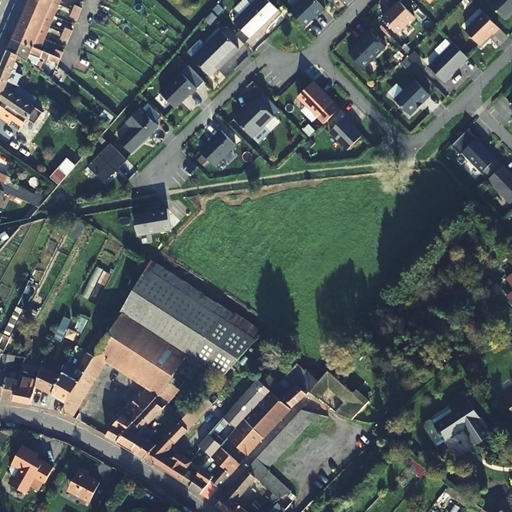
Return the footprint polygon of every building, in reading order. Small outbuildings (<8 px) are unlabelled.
[(29,0),(27,6),(48,14),(51,9),(60,13),(61,11),(78,18),(80,14),(47,0),(29,0)] [(47,0),(80,14),(82,9),(65,2),(65,1),(63,0),(47,0)] [(256,0),(233,23),(249,39),(263,25),(262,24),(265,21),(266,22),(278,11),(266,0),(256,0)] [(292,14),(306,28),(313,22),(312,20),(324,9),(315,0),(302,0),(290,12),(292,14)] [(511,0),(492,0),(489,4),(505,20),(511,13),(511,0)] [(399,2),(382,18),(397,34),(414,17),(399,2)] [(23,17),(70,36),(72,32),(55,25),(56,24),(46,19),(48,14),(27,6),(23,17)] [(493,34),(499,28),(484,13),(466,31),(480,45),(492,33),(493,34)] [(18,28),(39,37),(41,32),(51,36),(51,34),(68,41),(70,36),(23,17),(18,28)] [(13,39),(60,59),(62,54),(45,47),(46,46),(37,42),(39,37),(18,28),(13,39)] [(192,59),(209,77),(231,55),(232,56),(239,49),(220,31),(192,59)] [(385,47),(369,31),(358,42),(359,43),(348,53),(363,69),(385,47)] [(13,39),(8,51),(20,56),(29,62),(32,54),(41,58),(42,57),(59,63),(60,59),(13,39)] [(444,82),(468,59),(453,43),(429,67),(444,82)] [(29,62),(20,56),(8,51),(7,50),(0,67),(0,78),(8,82),(13,83),(16,76),(24,79),(30,64),(29,62)] [(120,69),(126,61),(121,57),(118,61),(110,55),(107,59),(120,69)] [(191,95),(197,89),(181,73),(160,94),(175,109),(190,94),(191,95)] [(8,82),(0,78),(0,99),(3,102),(6,104),(29,119),(36,124),(43,114),(6,88),(8,82)] [(422,104),(430,95),(415,80),(394,100),(409,115),(416,107),(420,102),(422,104)] [(317,118),(332,104),(320,92),(321,91),(312,82),(297,97),(317,118)] [(242,109),(233,118),(252,138),(274,117),(256,99),(249,106),(250,107),(245,112),(242,109)] [(0,115),(11,123),(13,121),(23,128),(29,119),(6,104),(2,109),(0,107),(0,106),(0,115)] [(118,141),(131,154),(158,128),(145,115),(144,116),(139,110),(126,123),(131,129),(118,141)] [(352,123),(345,117),(329,132),(347,151),(362,136),(351,124),(352,123)] [(19,134),(23,128),(13,121),(11,123),(9,127),(19,134)] [(236,146),(221,131),(199,152),(214,167),(236,146)] [(482,172),(496,158),(476,138),(461,152),(482,172)] [(127,161),(110,144),(87,167),(104,184),(127,161)] [(66,157),(71,161),(76,165),(79,162),(83,157),(72,149),(66,157)] [(71,161),(54,180),(55,182),(60,184),(76,165),(71,161)] [(76,165),(60,184),(59,185),(42,205),(50,212),(87,169),(79,162),(76,165)] [(509,203),(511,200),(511,174),(502,165),(487,180),(509,203)] [(60,184),(55,182),(51,180),(36,198),(0,181),(0,189),(5,192),(40,207),(42,205),(59,185),(60,184)] [(166,210),(132,216),(136,237),(170,230),(166,210)] [(499,250),(506,260),(511,256),(511,253),(505,245),(499,250)] [(175,396),(190,380),(183,374),(193,362),(223,319),(229,323),(234,318),(236,316),(151,261),(150,262),(121,312),(123,314),(99,348),(94,357),(67,402),(62,410),(61,411),(73,417),(106,360),(148,387),(124,414),(125,415),(112,428),(106,436),(118,443),(119,441),(122,436),(134,424),(143,432),(147,428),(168,403),(160,397),(166,388),(175,396)] [(401,291),(392,301),(399,305),(407,297),(402,293),(401,291)] [(20,315),(14,312),(3,334),(9,337),(20,315)] [(63,329),(59,327),(53,339),(61,342),(65,332),(68,333),(75,320),(70,317),(63,329)] [(381,324),(377,320),(370,328),(374,331),(381,324)] [(14,350),(18,344),(13,341),(10,348),(14,350)] [(67,402),(94,357),(88,353),(76,372),(67,367),(61,377),(52,395),(67,402)] [(16,357),(11,356),(8,355),(6,362),(5,367),(13,368),(16,357)] [(310,390),(315,385),(313,384),(293,366),(288,371),(296,379),(293,383),(297,386),(285,399),(293,406),(293,407),(309,392),(310,390)] [(61,377),(41,367),(38,381),(36,386),(52,395),(61,377)] [(344,402),(334,414),(352,419),(365,404),(328,371),(315,385),(310,390),(309,392),(318,400),(328,388),(344,402)] [(15,400),(15,401),(31,405),(32,404),(36,386),(38,381),(19,377),(18,381),(15,400)] [(2,399),(15,401),(15,400),(18,381),(6,378),(3,397),(2,399)] [(201,444),(203,445),(212,433),(224,443),(227,440),(247,457),(264,438),(246,422),(244,420),(248,416),(270,391),(257,380),(256,381),(225,417),(205,441),(201,444)] [(246,422),(264,438),(290,408),(270,391),(248,416),(244,420),(246,422)] [(435,425),(446,441),(465,429),(476,445),(491,435),(464,394),(448,405),(450,408),(453,412),(436,424),(435,425)] [(145,459),(182,482),(187,474),(187,471),(191,466),(191,462),(171,448),(194,425),(195,423),(203,413),(212,406),(213,404),(205,397),(157,446),(146,458),(145,459)] [(450,408),(433,420),(436,424),(453,412),(450,408)] [(223,511),(248,511),(236,502),(256,479),(279,500),(291,491),(267,469),(271,464),(276,458),(281,452),(286,447),(291,442),(296,437),(301,431),(310,420),(318,422),(319,415),(301,410),(295,416),(290,421),(285,427),(281,432),(275,437),(271,443),(266,449),(263,452),(260,454),(257,459),(215,505),(223,511)] [(435,425),(436,424),(433,420),(428,421),(427,422),(425,424),(425,428),(426,431),(437,447),(446,441),(435,425)] [(146,458),(157,446),(149,441),(154,432),(147,428),(143,432),(134,424),(122,436),(119,441),(118,443),(145,459),(146,458)] [(199,447),(211,458),(215,454),(203,445),(201,444),(199,447)] [(217,446),(212,452),(215,454),(217,456),(214,460),(219,464),(222,460),(227,455),(217,446)] [(222,460),(219,464),(223,467),(225,465),(231,470),(230,471),(232,474),(234,472),(230,468),(235,462),(227,455),(222,460)] [(187,474),(182,482),(201,495),(211,482),(223,467),(219,464),(214,460),(211,458),(200,472),(191,466),(187,471),(187,474)] [(235,462),(230,468),(234,472),(240,466),(235,462)] [(218,487),(219,488),(231,475),(232,474),(230,471),(231,470),(225,465),(223,467),(211,482),(218,487)] [(88,472),(79,467),(71,481),(69,486),(70,492),(76,495),(89,502),(99,483),(86,476),(88,472)] [(0,485),(26,501),(31,493),(1,475),(0,477),(0,485)] [(211,482),(201,495),(209,500),(219,488),(218,487),(211,482)]
